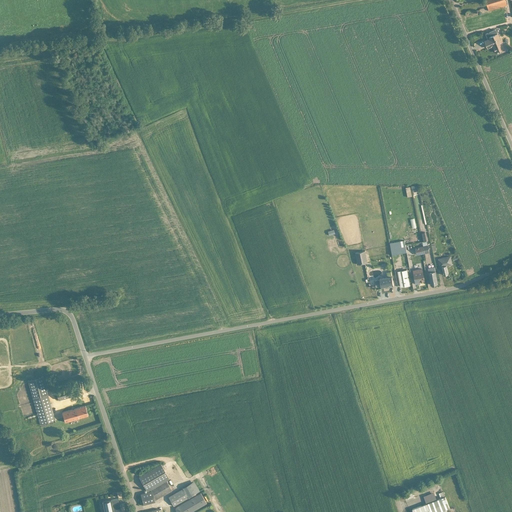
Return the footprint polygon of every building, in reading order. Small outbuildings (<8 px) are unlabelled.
[(486,0),(489,10),(507,5),(505,0),(486,0)] [(494,51),(505,47),(499,31),(482,37),(486,47),(492,44),(494,51)] [(404,241),(390,243),(391,254),(405,252),(404,241)] [(415,250),(416,257),(425,255),(424,248),(415,250)] [(365,250),(355,252),(357,264),(367,262),(365,250)] [(451,265),(450,256),(437,258),(439,268),(442,267),(443,275),(448,274),(447,266),(451,265)] [(416,282),(424,281),(422,268),(413,269),(416,282)] [(400,286),(409,284),(406,269),(397,271),(400,286)] [(430,285),(438,283),(436,270),(428,271),(430,285)] [(375,288),(393,285),(391,276),(374,279),(375,288)] [(43,376),(27,380),(38,422),(55,419),(43,376)] [(56,392),(58,400),(77,394),(75,387),(56,392)] [(65,422),(89,416),(86,405),(62,411),(65,422)] [(159,461),(138,475),(146,487),(138,493),(143,501),(149,497),(150,498),(169,486),(164,477),(167,474),(159,461)] [(184,511),(206,499),(193,479),(168,494),(173,502),(185,494),(187,497),(174,505),(178,511),(184,511)] [(443,511),(443,510),(450,508),(443,491),(440,492),(439,490),(423,495),(426,503),(412,509),(413,511),(443,511)] [(113,511),(120,510),(117,498),(110,500),(113,511)] [(108,499),(102,501),(103,511),(106,511),(110,511),(108,499)]
